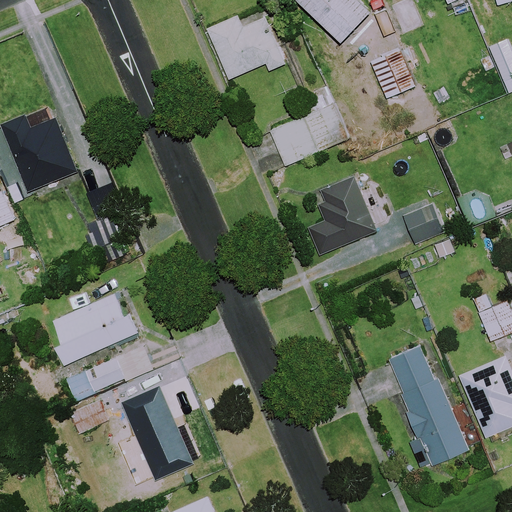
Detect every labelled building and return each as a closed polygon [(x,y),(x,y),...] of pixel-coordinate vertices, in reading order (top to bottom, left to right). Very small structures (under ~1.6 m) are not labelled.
[(372,10),(360,0),(301,0),(343,40),(372,10)] [(426,27),(414,0),(403,0),(388,6),(401,37),(426,27)] [(511,0),(474,0),(476,5),(483,2),(486,10),(497,6),(511,0)] [(244,28),(239,15),(209,28),(231,80),(269,63),(272,69),(288,62),(268,17),(244,28)] [(487,49),(490,57),(475,63),(491,103),(511,94),(511,46),(509,40),(487,49)] [(416,85),(399,48),(371,60),(387,98),(416,85)] [(348,140),(334,105),(272,130),(286,165),(348,140)] [(31,129),(26,116),(4,124),(28,189),(76,172),(56,120),(31,129)] [(376,231),(353,176),(314,192),(325,220),(310,226),(321,253),(376,231)] [(0,225),(15,220),(4,191),(0,192),(0,225)] [(444,232),(433,203),(403,216),(414,244),(444,232)] [(114,214),(88,224),(91,233),(88,234),(100,265),(129,253),(114,214)] [(511,261),(499,262),(500,285),(511,284),(511,261)] [(137,333),(120,292),(56,320),(65,341),(59,343),(68,363),(137,333)] [(492,307),(487,292),(474,298),(491,340),(511,331),(511,309),(508,300),(492,307)] [(440,377),(427,345),(389,360),(431,465),(469,450),(440,377)] [(511,368),(506,355),(461,375),(488,436),(511,425),(511,368)] [(128,376),(120,356),(87,370),(96,391),(128,376)] [(124,401),(133,420),(124,424),(131,438),(117,445),(136,486),(148,480),(152,488),(168,481),(165,474),(194,461),(158,385),(124,401)] [(217,511),(210,496),(171,511),(217,511)]
